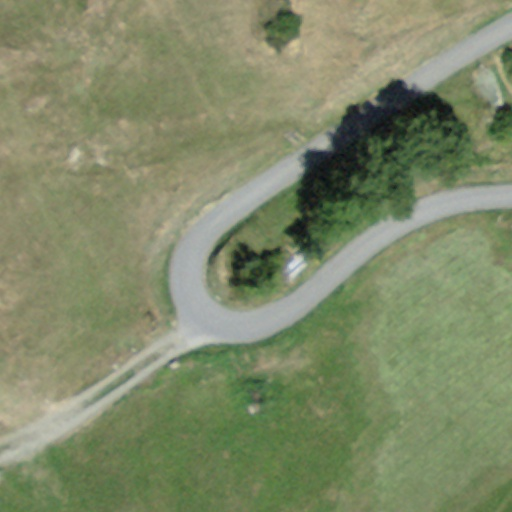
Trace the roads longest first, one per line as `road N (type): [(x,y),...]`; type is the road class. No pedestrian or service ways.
road 1 (residential): [(511,25),(216,221),(191,253),(186,277),(193,303),(211,319),(256,325),(289,311),(404,221),(460,200),(511,196)]
road 2 (track): [(211,319),(42,432),(0,450)]
